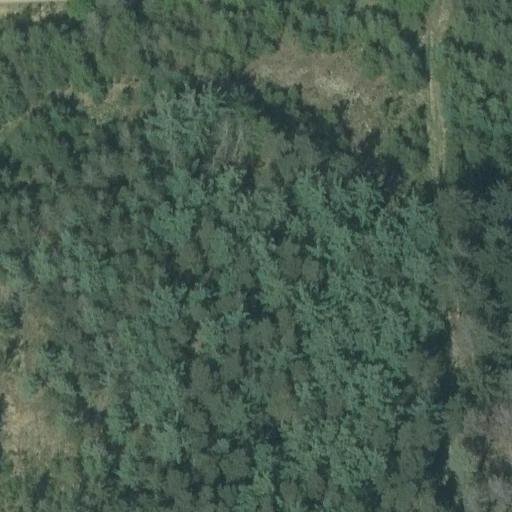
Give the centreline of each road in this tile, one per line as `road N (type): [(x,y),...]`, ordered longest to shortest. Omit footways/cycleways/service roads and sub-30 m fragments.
road 1 (track): [(417,0),(443,511)]
road 2 (track): [(21,0),(358,0)]
